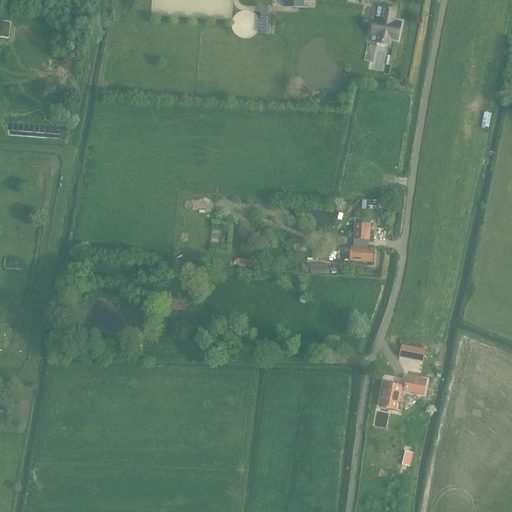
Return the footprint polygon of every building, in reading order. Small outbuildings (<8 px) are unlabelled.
[(374,18),(370,34),(377,35),(375,42),(388,45),(390,38),(396,39),(400,23),(393,22),(396,9),(383,6),(383,8),(378,7),(376,18),(374,18)] [(489,129),(492,114),(485,112),(481,128),(489,129)] [(368,241),(369,241),(371,225),(354,223),(353,240),(354,240),(353,248),(350,247),(350,261),(372,263),(373,249),(368,249),(368,241)] [(308,254),(309,243),(298,242),(297,253),(308,254)] [(258,267),(258,260),(237,258),(237,265),(258,267)] [(311,270),(313,270),(312,274),(328,274),(328,273),(336,274),(337,265),(312,263),(311,270)] [(402,345),(399,357),(423,361),(425,350),(402,345)] [(404,391),(423,395),(426,380),(406,376),(404,391)] [(397,402),(399,402),(402,386),(383,382),(380,398),(381,398),(379,407),(395,410),(397,402)] [(411,467),(413,455),(405,453),(403,466),(411,467)]
